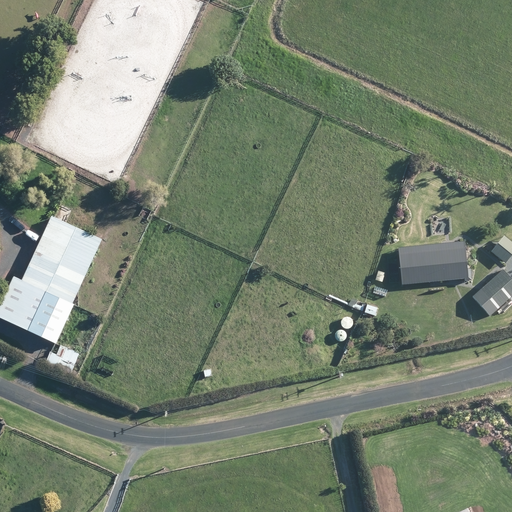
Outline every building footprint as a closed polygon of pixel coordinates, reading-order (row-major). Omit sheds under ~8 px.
[(0,311),(0,319),(17,327),(15,331),(30,338),(32,334),(58,346),(103,241),(53,218),(24,282),(15,278),(0,311)] [(511,255),(511,244),(503,237),(490,252),(505,264),(511,255)] [(389,282),(401,281),(401,285),(467,279),(464,244),(398,250),(398,257),(387,258),(389,282)] [(511,297),(511,283),(502,272),(473,299),(490,318),(511,297)] [(51,353),(48,361),(72,371),(79,354),(62,347),(58,356),(51,353)]
